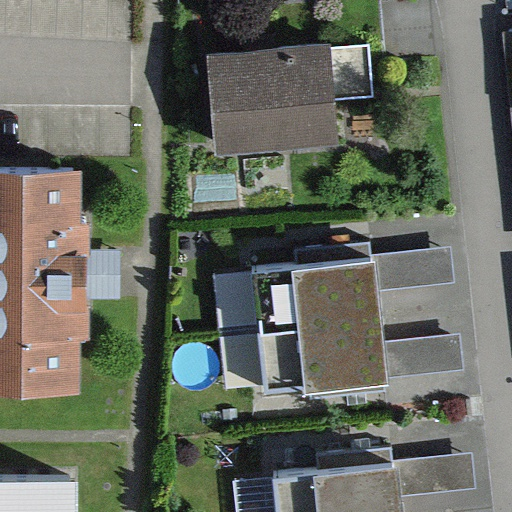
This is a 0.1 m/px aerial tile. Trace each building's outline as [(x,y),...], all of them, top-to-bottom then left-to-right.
[(370,45),(216,64),(227,155),(335,142),(331,105),(376,100),(370,45)] [(82,171),(0,171),(0,383),(84,383),(82,171)] [(468,331),(459,245),(385,252),(394,339),(468,331)] [(371,251),(255,264),(262,326),(378,313),(371,251)] [(378,313),(262,326),(269,387),(385,375),(378,313)] [(495,511),(492,449),(415,453),(418,511),(495,511)] [(397,511),(392,457),(275,468),(279,511),(397,511)] [(79,511),(79,472),(0,473),(0,511),(79,511)]
